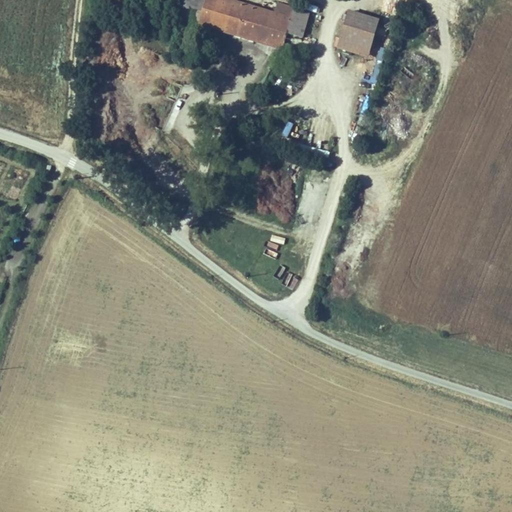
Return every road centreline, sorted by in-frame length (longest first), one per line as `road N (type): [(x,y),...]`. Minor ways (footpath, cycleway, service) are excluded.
road 1 (unclassified): [(511,404),(310,332),(66,156)]
road 2 (track): [(66,156),(81,0)]
